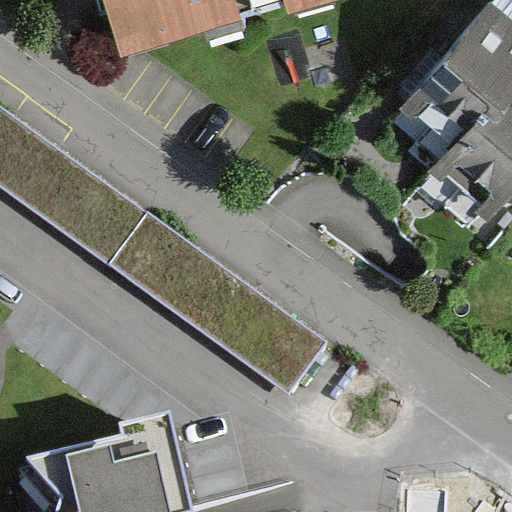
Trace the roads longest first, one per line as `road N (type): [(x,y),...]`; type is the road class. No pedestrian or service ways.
road 1 (residential): [(0,64),(481,419)]
road 2 (residential): [(0,234),(327,466),(362,473),(425,460),(481,419)]
